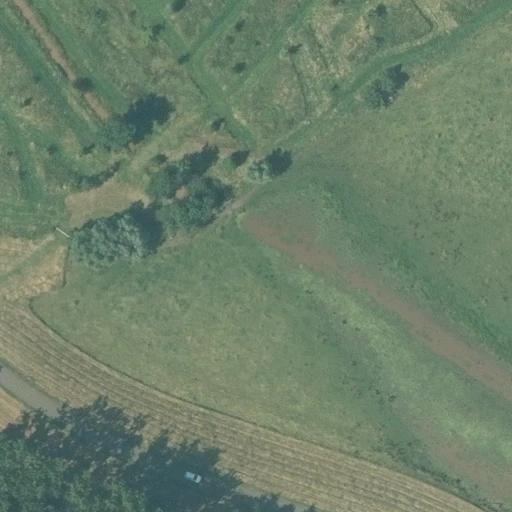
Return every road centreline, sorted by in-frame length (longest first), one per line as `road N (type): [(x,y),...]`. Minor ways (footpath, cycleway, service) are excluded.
road 1 (track): [(300,188),(156,276),(108,288),(21,266),(0,280)]
road 2 (tertiary): [(280,511),(216,493),(96,433),(0,370)]
